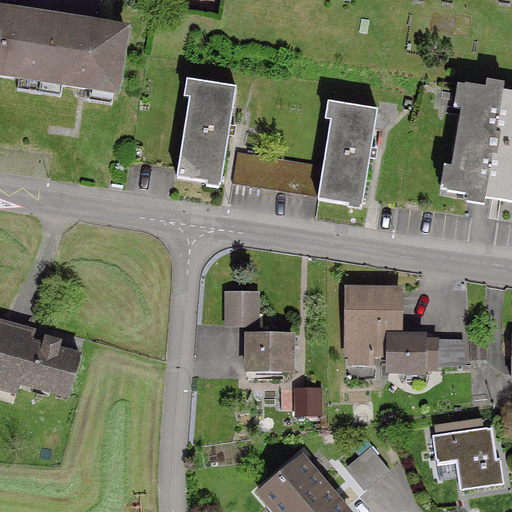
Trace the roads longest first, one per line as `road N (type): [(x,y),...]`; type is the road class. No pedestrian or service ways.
road 1 (residential): [(511,274),(192,226)]
road 2 (residential): [(192,226),(171,511)]
road 3 (residential): [(192,226),(0,196)]
